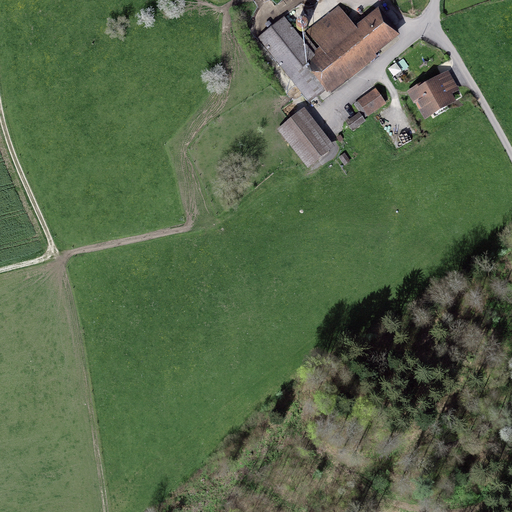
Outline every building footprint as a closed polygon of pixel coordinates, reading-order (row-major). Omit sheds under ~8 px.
[(257,39),(309,103),(317,96),(318,97),(326,92),(327,94),(330,92),(331,93),(401,37),(378,8),(355,27),(338,6),(300,36),(284,17),(257,39)] [(298,31),(301,32),(305,31),(308,29),(308,25),(306,21),(302,20),(299,21),(296,24),(296,28),(298,31)] [(406,74),(411,81),(416,78),(411,70),(406,74)] [(457,102),(452,95),(460,91),(449,71),(422,86),(421,84),(407,92),(414,104),(415,104),(424,120),(457,102)] [(386,104),(375,89),(358,101),(358,102),(354,105),(359,112),(364,119),(368,116),(386,104)] [(305,108),(277,130),(307,168),(335,147),(305,108)] [(364,119),(359,112),(346,122),(352,131),(366,122),(364,119)] [(344,165),(350,161),(345,153),(339,158),(344,165)]
